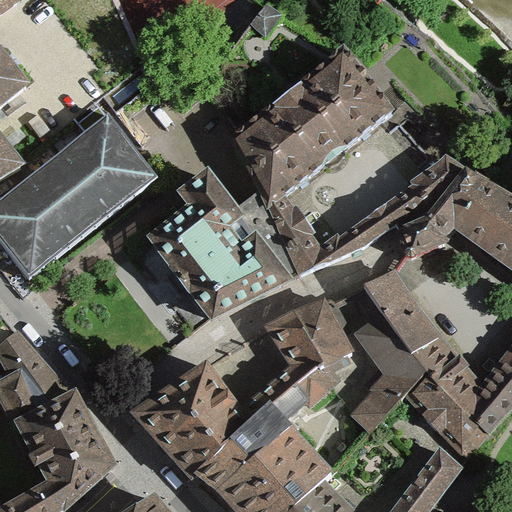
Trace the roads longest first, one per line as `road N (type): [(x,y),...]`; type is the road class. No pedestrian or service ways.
road 1 (residential): [(105,413),(198,346),(383,255)]
road 2 (residential): [(105,413),(0,280)]
